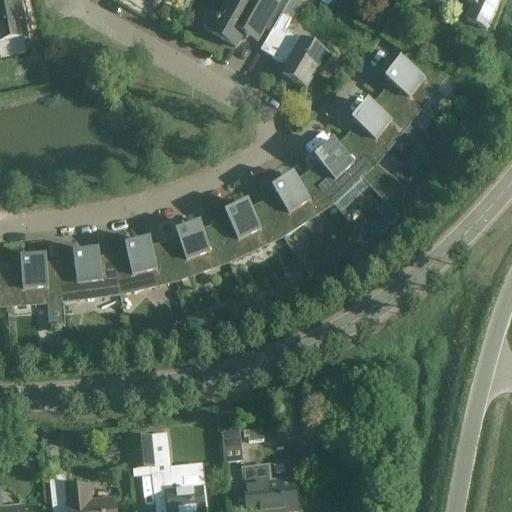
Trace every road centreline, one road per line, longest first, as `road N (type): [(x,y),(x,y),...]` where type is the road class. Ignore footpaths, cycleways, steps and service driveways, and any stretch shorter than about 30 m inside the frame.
road 1 (tertiary): [(0,399),(171,386),(264,362),(353,322),(432,267),(511,181)]
road 2 (residential): [(0,228),(54,229),(184,201),(241,174),(277,145)]
road 3 (residential): [(277,145),(269,119),(79,11),(76,0)]
road 4 (unclassified): [(446,511),(480,356),(511,274)]
